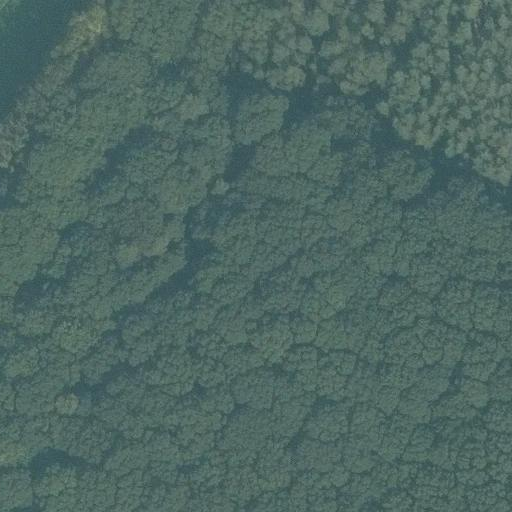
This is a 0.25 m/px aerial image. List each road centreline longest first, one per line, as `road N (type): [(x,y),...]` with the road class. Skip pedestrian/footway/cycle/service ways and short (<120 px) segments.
road 1 (track): [(216,0),(0,347)]
road 2 (track): [(511,251),(166,80)]
